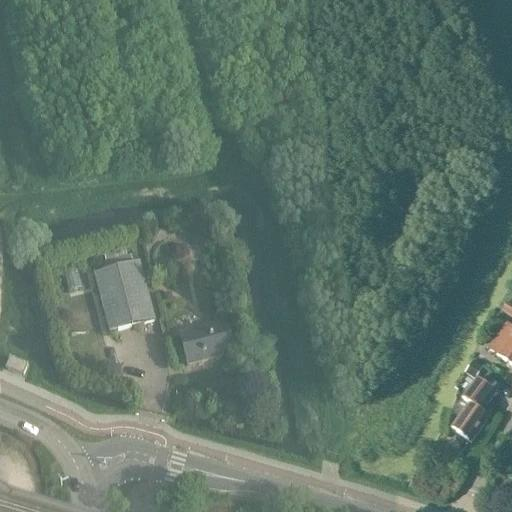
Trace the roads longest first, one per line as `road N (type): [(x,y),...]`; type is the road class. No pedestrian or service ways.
road 1 (track): [(323,504),(338,457),(398,421),(511,213)]
road 2 (tertiary): [(219,477),(194,461),(132,446),(73,460)]
road 3 (tertiary): [(86,488),(142,470),(219,477)]
road 4 (tertiary): [(219,477),(347,511)]
